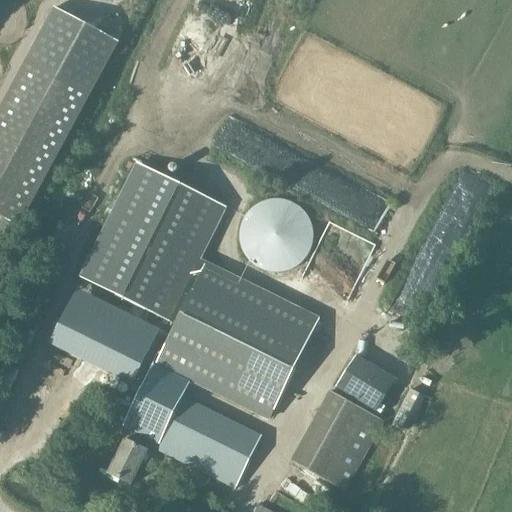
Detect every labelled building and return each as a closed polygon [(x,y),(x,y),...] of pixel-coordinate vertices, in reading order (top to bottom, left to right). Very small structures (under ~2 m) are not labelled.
[(0,234),(0,244),(7,248),(119,42),(55,7),(0,109),(0,215),(8,220),(0,234)] [(83,279),(168,321),(197,260),(224,207),(140,165),(83,279)] [(248,260),(255,269),(265,275),(276,278),(288,278),(299,273),(308,266),(314,256),(317,245),(317,233),(313,222),(305,213),(295,207),(284,204),(272,205),(262,209),(253,216),(246,226),(243,237),(244,249),(248,260)] [(148,358),(271,419),(319,322),(197,260),(168,321),(148,358)] [(78,290),(51,345),(133,385),(160,331),(78,290)] [(110,473),(132,485),(148,452),(155,455),(157,450),(237,489),(263,436),(183,397),(191,382),(155,364),(141,393),(131,413),(119,407),(106,412),(102,419),(107,431),(126,441),(117,459),(108,454),(102,456),(100,462),(102,468),(111,472),(110,473)] [(411,390),(394,423),(406,429),(422,396),(411,390)] [(293,461),(346,491),(385,420),(332,391),(293,461)]
